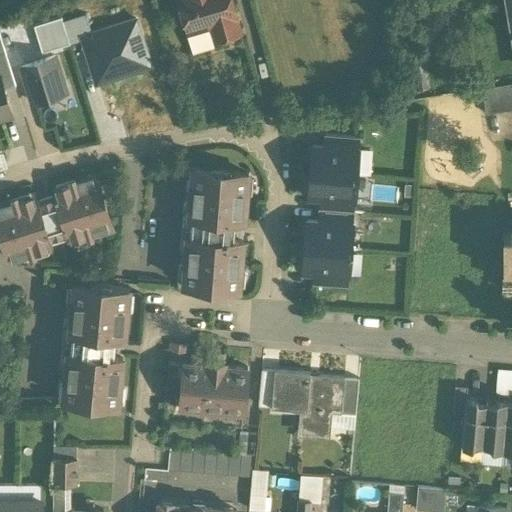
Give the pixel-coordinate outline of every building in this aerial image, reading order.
[(179,0),(189,32),(212,25),(216,40),(238,33),(234,19),(235,18),(229,0),(179,0)] [(91,34),(85,15),(63,22),(70,44),(83,40),(82,36),(91,34)] [(34,26),(43,52),(70,44),(63,22),(61,18),(34,26)] [(130,64),(148,59),(136,19),(91,34),(82,36),(83,40),(85,45),(88,44),(92,55),(88,56),(94,76),(112,70),(114,77),(132,71),(130,64)] [(5,52),(0,53),(0,78),(4,90),(15,86),(9,66),(5,52)] [(54,56),(22,66),(33,102),(43,99),(51,103),(55,95),(65,92),(54,56)] [(0,118),(11,115),(4,90),(0,78),(0,118)] [(511,82),(501,85),(501,111),(511,108),(511,82)] [(501,85),(481,88),(486,113),(501,111),(501,85)] [(359,136),(325,133),(324,145),(358,148),(359,136)] [(324,145),(312,145),(310,170),(356,173),(358,148),(324,145)] [(248,173),(186,168),(177,283),(239,288),(243,240),(228,239),(230,219),(244,221),(248,173)] [(356,173),(310,170),(308,195),(320,196),(354,198),(356,173)] [(95,174),(53,187),(56,196),(37,202),(34,193),(0,203),(0,231),(9,260),(10,259),(15,265),(41,268),(42,249),(51,247),(48,238),(67,232),(70,241),(112,228),(95,174)] [(354,198),(320,196),(319,208),(353,211),(354,198)] [(353,211),(319,208),(318,220),(352,223),(353,211)] [(318,220),(306,219),(304,244),(350,248),(352,223),(318,220)] [(511,233),(503,234),(504,295),(511,295),(511,233)] [(350,248),(304,244),(302,269),(314,270),(348,273),(350,248)] [(89,272),(45,268),(44,282),(67,284),(67,283),(88,285),(89,272)] [(348,273),(314,270),(313,282),(347,285),(348,273)] [(88,285),(67,283),(67,284),(57,399),(118,404),(123,357),(108,355),(110,335),(125,337),(129,289),(88,285)] [(186,343),(171,342),(170,359),(184,360),(186,343)] [(184,360),(184,363),(182,362),(180,375),(183,376),(180,404),(243,411),(248,367),(224,364),(224,360),(209,359),(208,363),(184,360)] [(274,409),(277,364),(265,364),(263,408),(274,409)] [(312,366),(277,364),(274,409),(304,410),(302,435),(332,437),(332,427),(334,408),(345,409),(347,374),(312,372),(312,366)] [(498,392),(511,392),(511,368),(498,368),(498,392)] [(361,375),(347,374),(345,409),(334,408),(332,427),(358,428),(361,375)] [(467,387),(455,385),(452,412),(464,413),(465,413),(466,398),(467,387)] [(475,399),(466,398),(465,413),(464,413),(462,446),(472,446),(474,450),(482,451),(486,403),(479,403),(475,399)] [(498,401),(494,404),(486,403),(482,451),(490,451),(493,448),(503,449),(507,401),(498,401)] [(511,401),(507,401),(503,449),(511,450),(511,401)] [(243,411),(180,404),(165,402),(161,446),(169,447),(239,453),(243,411)] [(76,483),(76,444),(53,444),(53,483),(68,483),(76,483)] [(239,453),(169,447),(168,470),(251,478),(252,470),(253,454),(239,453)] [(168,470),(146,467),(144,479),(167,481),(168,470)] [(268,471),(252,470),(251,478),(248,509),(264,510),(268,471)] [(322,476),(301,474),(298,499),(311,500),(311,502),(320,502),(322,476)] [(68,511),(68,483),(53,483),(53,485),(52,511),(68,511)] [(52,511),(53,485),(39,485),(39,499),(41,499),(40,511),(52,511)] [(445,487),(418,485),(416,508),(443,511),(445,487)] [(400,511),(401,494),(388,493),(387,511),(400,511)] [(0,498),(0,511),(40,511),(41,499),(39,499),(0,498)] [(311,500),(298,499),(297,511),(309,511),(311,502),(311,500)] [(190,507),(159,504),(157,511),(236,511),(204,508),(205,506),(203,506),(203,504),(192,503),(192,505),(190,505),(190,507)]
